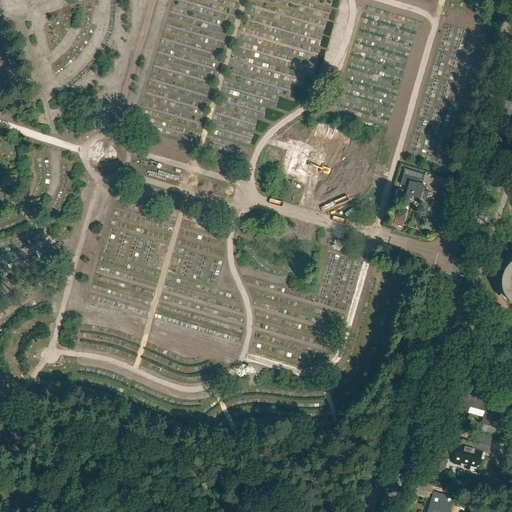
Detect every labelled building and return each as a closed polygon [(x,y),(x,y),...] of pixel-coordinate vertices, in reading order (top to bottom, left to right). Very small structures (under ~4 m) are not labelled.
[(236,52),(259,60),(261,53),(239,45),(236,52)] [(191,47),(190,51),(207,55),(208,52),(191,47)] [(262,67),(261,71),(272,75),(274,71),(262,67)] [(308,167),(321,171),(320,173),(323,174),(326,166),(329,167),(333,155),(313,149),(308,167)] [(423,182),(425,175),(405,169),(400,185),(408,187),(407,192),(399,189),(396,199),(400,200),(401,197),(412,200),(412,197),(421,200),(425,186),(416,184),(417,180),(423,182)] [(393,225),(401,227),(404,218),(396,216),(393,225)] [(503,281),(502,283),(502,285),(503,288),(503,290),(504,292),(505,295),(506,297),(507,299),(509,300),(510,302),(511,304),(511,303),(511,263),(511,264),(509,266),(508,268),(506,270),(505,272),(504,274),(503,276),(503,279),(503,281)] [(488,426),(487,433),(500,436),(502,430),(495,428),(499,414),(493,412),(495,403),(492,402),(494,398),(484,395),(486,390),(466,384),(460,404),(459,409),(468,411),(469,407),(485,412),(481,424),(488,426)] [(458,446),(454,461),(461,463),(462,461),(478,466),(482,453),(488,454),(490,448),(472,442),(460,439),(458,446)] [(442,511),(446,497),(434,493),(428,511),(442,511)]
